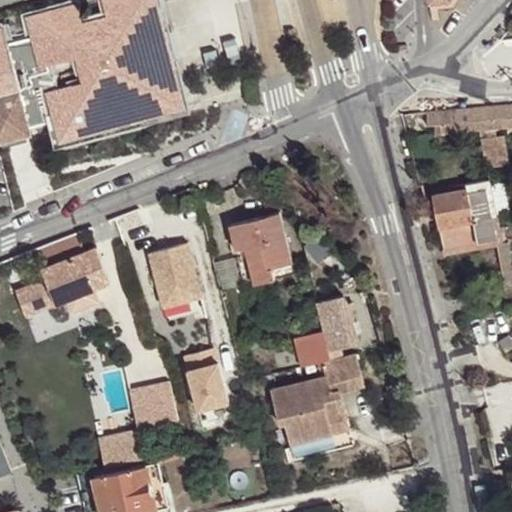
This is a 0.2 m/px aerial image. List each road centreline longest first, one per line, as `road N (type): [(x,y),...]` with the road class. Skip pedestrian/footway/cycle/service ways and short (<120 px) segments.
road 1 (residential): [(339,111),(0,244)]
road 2 (tertiary): [(406,251),(454,471)]
road 3 (residential): [(243,511),(454,471)]
road 4 (tertiary): [(406,251),(375,94)]
road 5 (tertiary): [(339,111),(406,251)]
